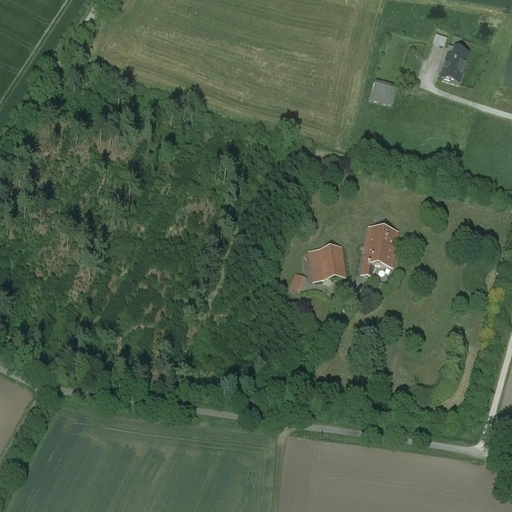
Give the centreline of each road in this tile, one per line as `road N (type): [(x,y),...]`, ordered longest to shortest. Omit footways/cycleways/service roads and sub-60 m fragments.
road 1 (unclassified): [(0,367),(47,391),(511,460)]
road 2 (track): [(0,159),(104,0)]
